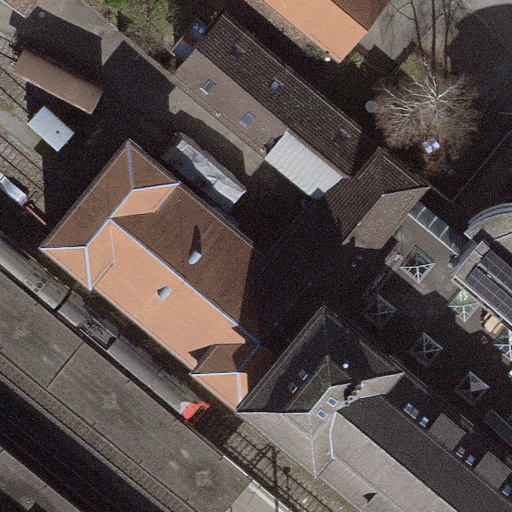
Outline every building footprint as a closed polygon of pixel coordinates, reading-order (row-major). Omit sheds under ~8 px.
[(300,81),(368,0),(200,0),(225,20),(300,81)] [(401,203),(419,178),(300,81),(225,20),(176,80),(318,196),(272,253),(130,137),(104,170),(73,207),(38,250),(232,408),(249,391),(401,203)] [(511,511),(511,197),(482,205),(446,239),(401,203),(249,391),(395,511),(511,511)] [(0,341),(210,511),(226,511),(253,478),(0,270),(0,341)] [(88,511),(0,440),(0,511),(88,511)]
